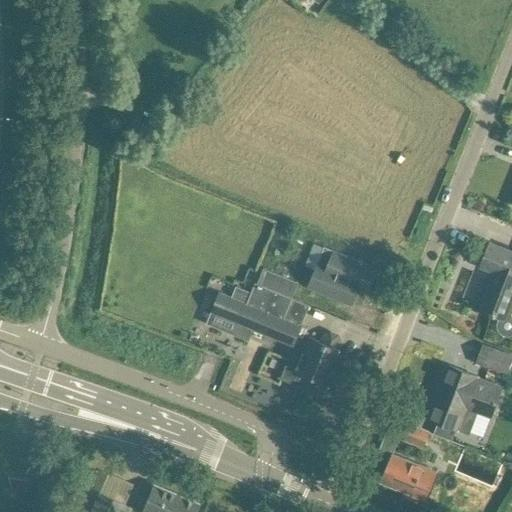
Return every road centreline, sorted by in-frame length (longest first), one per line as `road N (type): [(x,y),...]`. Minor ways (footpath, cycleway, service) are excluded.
road 1 (residential): [(336,508),(511,62)]
road 2 (unclassified): [(41,343),(71,217),(74,0)]
road 3 (unclassified): [(271,480),(273,432),(41,343)]
road 4 (tertiary): [(271,480),(108,420)]
road 5 (tertiary): [(108,420),(93,402),(0,371)]
